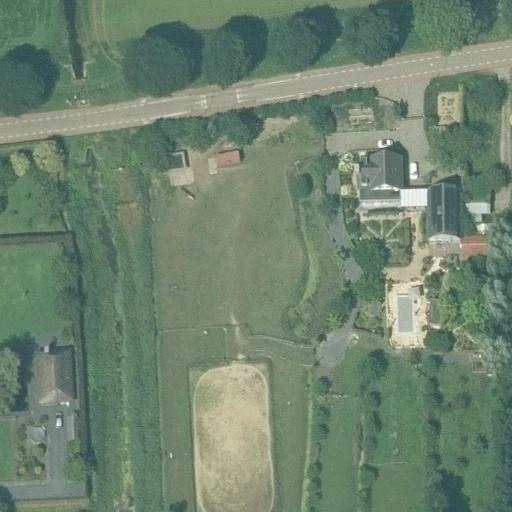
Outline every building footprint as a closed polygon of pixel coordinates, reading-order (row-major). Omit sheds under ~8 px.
[(171,172),(184,169),(181,155),(168,158),(171,172)] [(359,192),(360,192),(360,204),(401,204),(401,193),(401,161),(397,161),(372,162),(372,164),(359,164),(359,175),(356,175),(356,182),(359,182),(359,192)] [(460,192),(428,192),(429,244),(461,243),(460,192)] [(500,240),(470,240),(471,256),(501,256),(500,240)] [(39,381),(40,405),(71,403),(67,353),(43,355),(43,356),(39,356),(40,381),(39,381)]
